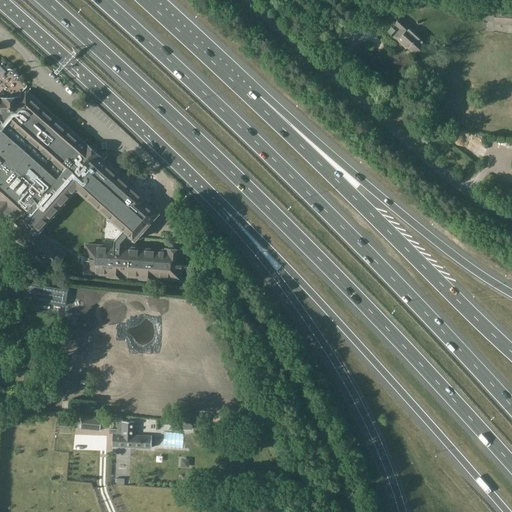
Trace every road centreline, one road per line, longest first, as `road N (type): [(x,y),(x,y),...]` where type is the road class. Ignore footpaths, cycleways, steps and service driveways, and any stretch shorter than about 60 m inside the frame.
road 1 (motorway): [(44,0),(186,128),(511,471)]
road 2 (motorway): [(511,408),(384,264),(102,0)]
road 3 (motorway): [(229,208),(507,511)]
road 4 (motorway): [(511,346),(247,94)]
road 5 (motorway): [(229,208),(341,365),(405,511)]
road 6 (unclassified): [(245,0),(425,161),(511,217)]
road 7 (motorway): [(511,293),(247,94)]
road 8 (motorway): [(4,0),(229,208)]
road 9 (motorway): [(247,94),(143,0)]
